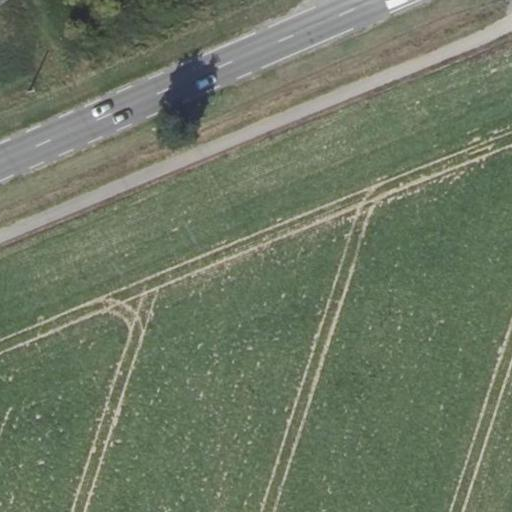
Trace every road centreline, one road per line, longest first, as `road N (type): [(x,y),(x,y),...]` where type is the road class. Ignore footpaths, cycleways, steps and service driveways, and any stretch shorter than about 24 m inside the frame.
road 1 (track): [(0,233),(511,19)]
road 2 (secondary): [(0,162),(376,0)]
